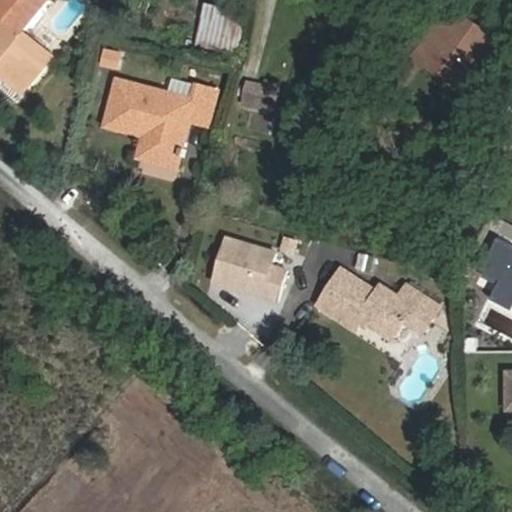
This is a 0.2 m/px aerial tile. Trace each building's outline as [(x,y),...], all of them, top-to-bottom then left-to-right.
[(0,71),(3,69),(28,89),(53,59),(25,35),(32,27),(36,29),(48,16),(45,11),(52,3),(48,0),(5,0),(0,6),(0,13),(0,71)] [(241,10),(214,7),(209,45),(237,49),(241,10)] [(475,82),(502,44),(452,8),(431,37),(416,57),(431,67),(439,55),(475,82)] [(120,71),(123,52),(103,49),(100,67),(120,71)] [(467,93),(475,82),(439,55),(431,67),(467,93)] [(3,69),(0,71),(0,76),(22,95),(28,89),(3,69)] [(249,77),(241,106),(274,116),(282,86),(249,77)] [(155,140),(150,160),(178,167),(181,157),(183,149),(190,122),(208,125),(216,92),(199,87),(195,101),(120,83),(108,128),(146,138),(155,140)] [(155,140),(146,138),(141,158),(150,160),(155,140)] [(401,321),(419,333),(437,307),(404,286),(397,296),(379,285),(376,290),(340,268),(317,303),(352,326),(357,319),(389,339),(401,321)] [(441,345),(449,351),(457,339),(448,334),(441,345)] [(511,372),(500,372),(500,382),(511,381),(511,372)] [(511,381),(500,382),(500,410),(511,410),(511,381)]
